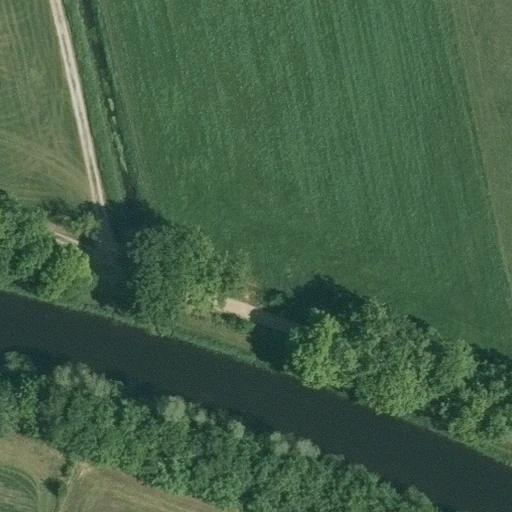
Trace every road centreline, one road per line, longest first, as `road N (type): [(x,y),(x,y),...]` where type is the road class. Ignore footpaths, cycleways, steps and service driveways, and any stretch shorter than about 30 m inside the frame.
road 1 (track): [(122,266),(511,416)]
road 2 (track): [(122,266),(103,223),(82,99),(54,0)]
road 3 (track): [(0,223),(122,266)]
